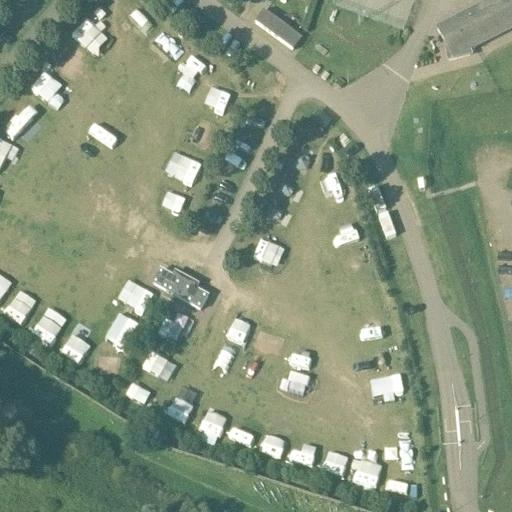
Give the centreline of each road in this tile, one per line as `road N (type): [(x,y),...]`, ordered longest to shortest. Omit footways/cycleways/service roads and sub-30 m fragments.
road 1 (track): [(0,379),(107,449),(251,511)]
road 2 (unclassified): [(464,511),(445,348)]
